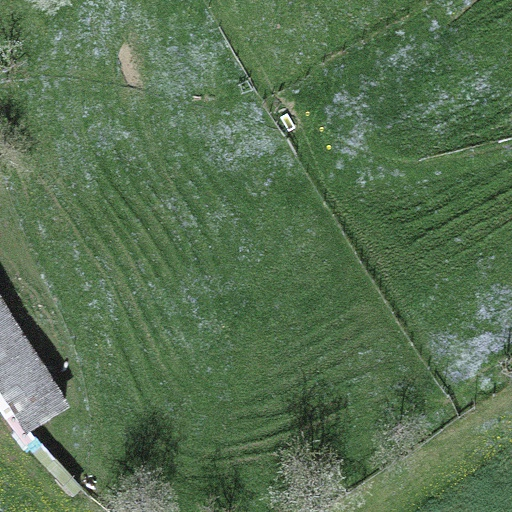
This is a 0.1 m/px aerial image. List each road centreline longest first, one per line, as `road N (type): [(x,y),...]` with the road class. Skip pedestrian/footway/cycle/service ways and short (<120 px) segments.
road 1 (track): [(511,152),(417,171),(347,173),(322,166),(302,130),(310,95),(332,76),(460,0)]
road 2 (track): [(352,511),(511,400)]
